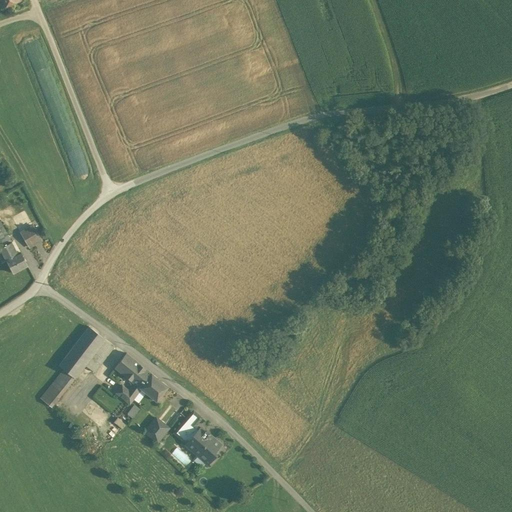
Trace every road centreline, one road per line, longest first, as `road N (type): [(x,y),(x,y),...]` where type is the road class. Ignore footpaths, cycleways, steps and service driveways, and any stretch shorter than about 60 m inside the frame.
road 1 (unclassified): [(112,193),(321,116),(470,99),(511,86)]
road 2 (residential): [(37,285),(217,419),(311,511)]
road 3 (unclassified): [(112,193),(33,0)]
